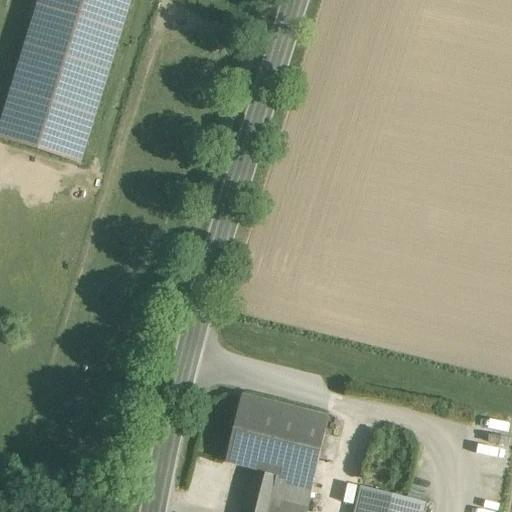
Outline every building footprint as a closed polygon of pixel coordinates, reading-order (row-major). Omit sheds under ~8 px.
[(147,0),(42,0),(0,118),(0,140),(85,171),(147,0)] [(227,464),(256,471),(275,476),(312,486),(319,461),(332,464),(338,440),(325,437),(329,420),(245,397),(227,464)] [(266,511),(270,498),(275,476),(256,471),(245,511),(266,511)] [(312,486),(275,476),(270,498),(306,507),(312,486)] [(365,487),(358,511),(427,511),(430,505),(365,487)]
